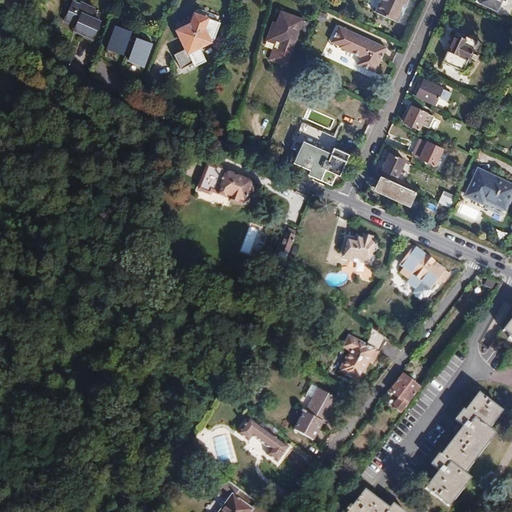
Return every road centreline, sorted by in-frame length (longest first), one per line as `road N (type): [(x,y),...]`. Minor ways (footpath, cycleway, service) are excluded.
road 1 (residential): [(346,202),(149,124),(0,32)]
road 2 (residential): [(281,511),(473,257)]
road 3 (residential): [(346,202),(437,0)]
road 4 (residential): [(473,257),(346,202)]
